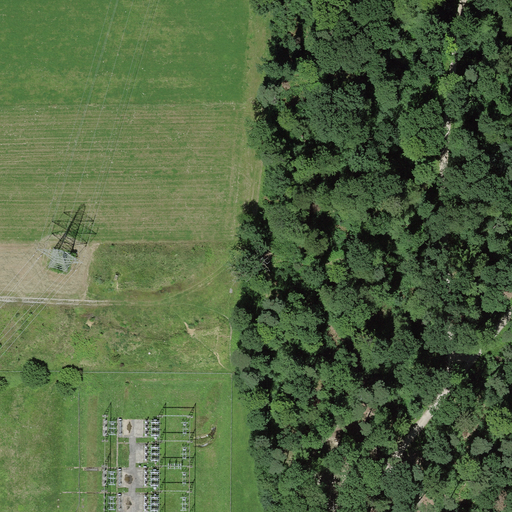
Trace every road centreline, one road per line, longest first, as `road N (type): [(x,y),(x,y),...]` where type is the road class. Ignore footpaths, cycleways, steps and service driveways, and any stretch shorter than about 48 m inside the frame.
road 1 (track): [(464,0),(443,243),(455,377)]
road 2 (track): [(363,511),(455,377)]
